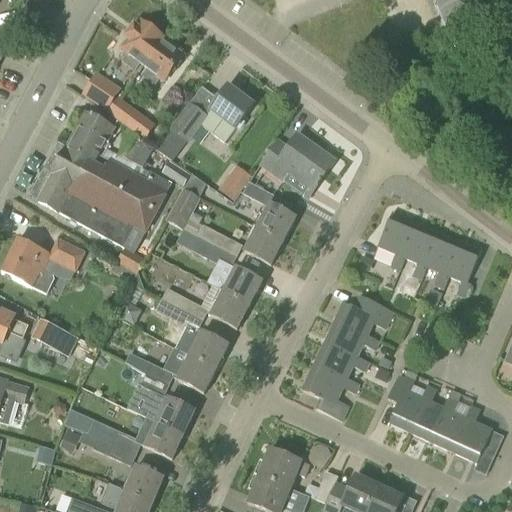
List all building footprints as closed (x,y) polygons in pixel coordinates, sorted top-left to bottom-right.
[(509,5),(506,0),(431,0),(433,3),(432,4),(439,21),(440,21),(446,37),(448,36),(453,48),(471,40),(466,28),(482,22),(481,21),(496,14),(495,11),(509,5)] [(143,70),(164,42),(141,25),(137,30),(134,28),(125,40),(128,43),(120,52),(126,57),(121,65),(135,75),(140,67),(143,70)] [(171,50),(163,44),(164,43),(164,42),(143,70),(146,72),(140,79),(154,90),(160,82),(164,85),(184,59),(181,57),(183,54),(173,47),(171,50)] [(93,85),(84,99),(107,114),(117,101),(93,85)] [(254,109),(228,89),(210,113),(211,114),(207,120),(201,128),(225,147),(254,109)] [(129,113),(131,110),(118,101),(107,116),(128,132),(137,119),(129,113)] [(201,128),(207,120),(188,106),(169,133),(170,134),(156,153),(172,165),(187,145),(188,146),(201,128)] [(99,161),(114,132),(86,116),(66,152),(52,178),(53,178),(38,205),(124,252),(117,265),(137,277),(145,263),(134,257),(172,188),(154,178),(149,187),(109,166),(99,161)] [(142,171),(153,152),(142,146),(144,143),(130,135),(118,158),(142,171)] [(334,165),(297,138),(287,152),(277,144),(260,167),(285,185),(286,183),(305,197),(303,199),(308,202),(334,165)] [(183,190),(190,178),(169,164),(161,176),(183,190)] [(199,201),(206,188),(192,178),(183,193),(199,201)] [(234,205),(244,189),(227,178),(217,193),(234,205)] [(264,208),(270,197),(248,186),(243,197),(264,208)] [(183,234),(200,202),(182,193),(165,224),(183,234)] [(256,231),(283,245),(296,221),(269,207),(256,231)] [(400,260),(413,227),(391,218),(377,250),(395,258),(390,270),(400,274),(405,262),(400,260)] [(422,269),(436,236),(413,227),(400,260),(405,262),(417,267),(412,279),(422,283),(427,271),(422,269)] [(236,261),(242,249),(202,229),(196,240),(236,261)] [(270,269),(283,245),(256,231),(244,255),(270,269)] [(444,278),(458,246),(436,236),(422,269),(427,271),(439,276),(434,288),(444,292),(449,280),(444,278)] [(229,274),(236,261),(196,240),(190,254),(229,274)] [(75,277),(86,255),(57,241),(50,257),(18,242),(1,277),(31,292),(32,291),(47,299),(54,283),(53,279),(43,274),(48,264),(75,277)] [(444,278),(449,280),(461,285),(456,298),(466,302),(471,289),(467,286),(480,255),(458,246),(444,278)] [(373,277),(378,265),(360,258),(355,270),(373,277)] [(223,295),(249,309),(262,285),(235,271),(223,295)] [(414,300),(417,291),(404,286),(400,295),(414,300)] [(210,319),(236,333),(249,309),(223,295),(212,290),(201,310),(208,313),(206,317),(210,319)] [(206,317),(208,313),(201,310),(167,292),(161,303),(202,325),(206,317)] [(441,296),(432,292),(427,305),(436,309),(441,296)] [(365,344),(367,339),(373,327),(385,333),(393,315),(360,300),(354,312),(343,306),(333,329),(365,344)] [(196,336),(202,325),(161,303),(155,315),(196,336)] [(134,329),(141,313),(123,304),(116,319),(134,329)] [(466,322),(471,309),(463,306),(458,319),(466,322)] [(0,317),(0,347),(3,349),(8,337),(23,343),(28,329),(14,323),(15,320),(2,314),(0,317)] [(69,360),(78,342),(40,322),(30,341),(40,347),(37,353),(54,360),(56,355),(69,360)] [(379,345),(367,339),(365,344),(333,329),(322,350),(355,365),(357,360),(363,348),(375,354),(379,345)] [(189,360),(216,373),(228,349),(202,336),(189,360)] [(511,344),(503,366),(511,369),(511,344)] [(369,366),(357,360),(355,365),(322,350),(312,372),(345,387),(347,382),(353,370),(364,376),(369,366)] [(203,397),(216,373),(189,360),(174,352),(163,372),(174,378),(179,380),(177,384),(203,397)] [(392,363),(382,358),(378,365),(389,370),(392,363)] [(163,372),(150,366),(145,378),(169,390),(174,378),(163,372)] [(379,371),(374,381),(385,386),(390,376),(379,371)] [(359,387),(347,382),(345,387),(312,372),(302,394),(320,402),(315,413),(341,425),(348,410),(336,404),(342,391),(354,397),(359,387)] [(163,401),(169,390),(145,378),(139,390),(163,401)] [(405,380),(404,382),(399,379),(387,405),(396,410),(389,426),(411,436),(426,404),(421,402),(409,397),(415,385),(405,380)] [(0,425),(9,428),(15,405),(24,408),(29,390),(8,385),(9,383),(0,380),(0,425)] [(448,414),(443,412),(431,407),(436,395),(426,390),(421,402),(426,404),(411,436),(433,447),(448,414)] [(470,424),(464,422),(453,417),(461,398),(451,393),(443,412),(448,414),(433,447),(455,457),(470,424)] [(156,426),(183,439),(195,414),(168,402),(156,426)] [(470,424),(455,457),(477,467),(481,458),(492,463),(503,440),(492,435),(475,427),(480,415),(470,410),(464,422),(470,424)] [(171,463),(183,439),(156,426),(146,421),(135,444),(141,447),(140,449),(171,463)] [(140,449),(141,447),(135,444),(103,429),(97,441),(136,458),(140,449)] [(67,433),(59,450),(74,456),(81,439),(67,433)] [(92,453),(131,470),(136,458),(97,441),(92,453)] [(324,444),(308,448),(312,465),(329,461),(324,444)] [(55,454),(39,450),(36,466),(51,469),(55,454)] [(258,480),(290,493),(296,478),(304,481),(309,469),(269,453),(258,480)] [(125,495),(153,507),(163,482),(135,470),(125,494),(125,495)] [(326,508),(335,487),(338,481),(326,475),(314,502),(326,508)] [(349,493),(335,487),(326,508),(324,511),(340,511),(342,510),(345,511),(369,511),(379,490),(355,479),(349,493)] [(283,511),(290,493),(258,480),(247,507),(258,511),(283,511)] [(125,495),(125,494),(108,487),(100,507),(111,511),(150,511),(153,507),(125,495)] [(379,490),(369,511),(398,511),(403,501),(379,490)] [(98,511),(71,502),(67,511),(98,511)]
